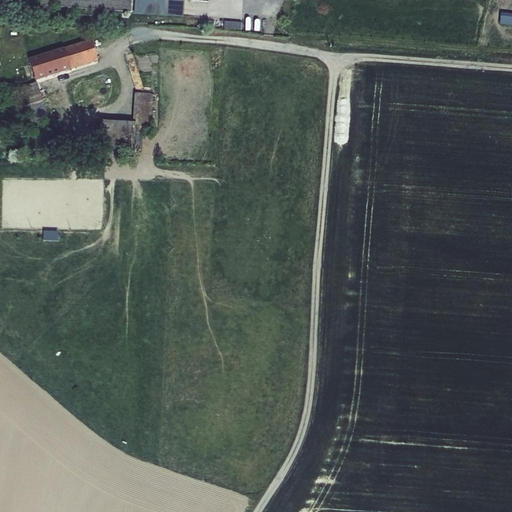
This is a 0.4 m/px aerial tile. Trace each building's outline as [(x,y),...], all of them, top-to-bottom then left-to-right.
[(39,0),(39,6),(130,13),(130,0),(39,0)] [(511,24),(511,12),(502,12),(501,24),(511,24)] [(64,48),(71,70),(98,61),(90,39),(64,48)] [(71,70),(64,48),(28,59),(35,81),(71,70)] [(36,82),(21,87),(25,99),(22,100),(24,106),(42,100),(36,82)] [(100,120),(98,148),(134,150),(135,134),(150,135),(150,129),(159,130),(160,113),(151,112),(153,95),(134,93),(132,123),(100,120)]
